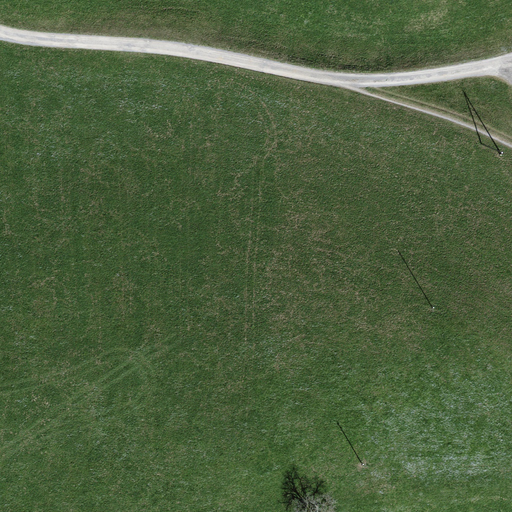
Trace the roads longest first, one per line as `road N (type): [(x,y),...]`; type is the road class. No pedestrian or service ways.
road 1 (track): [(0,32),(192,50),(345,83)]
road 2 (track): [(345,83),(511,144)]
road 3 (track): [(345,83),(511,60)]
